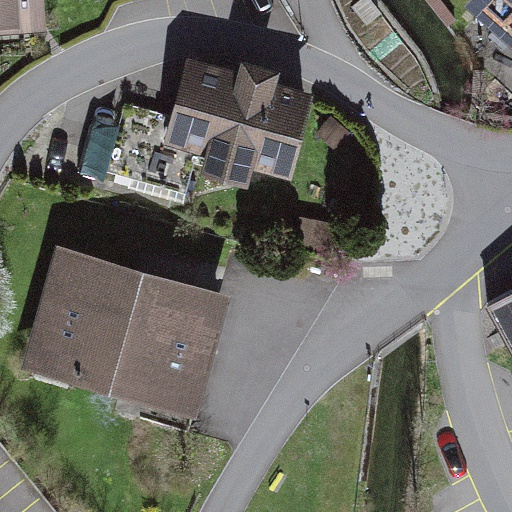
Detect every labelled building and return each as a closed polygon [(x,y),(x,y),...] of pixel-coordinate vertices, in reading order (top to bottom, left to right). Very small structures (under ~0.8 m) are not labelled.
[(0,0),(0,23),(46,22),(44,0),(0,0)] [(511,0),(478,0),(466,14),(511,54),(511,0)] [(313,102),(202,69),(180,143),(216,154),(212,167),(258,180),(262,167),(291,176),(313,102)] [(227,305),(66,256),(32,366),(194,415),(227,305)] [(511,298),(483,313),(511,367),(511,298)]
